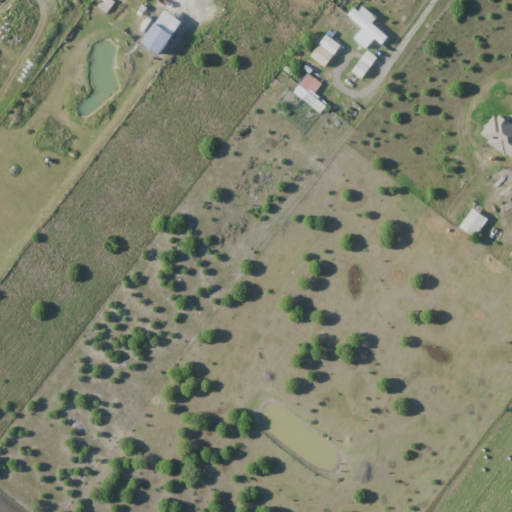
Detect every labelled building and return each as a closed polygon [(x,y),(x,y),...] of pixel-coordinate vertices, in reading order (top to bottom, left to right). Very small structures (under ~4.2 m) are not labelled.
[(388,38),(353,7),(346,15),(381,46),(388,38)] [(340,47),(325,35),(318,44),(333,56),(340,47)] [(293,93),(321,114),(326,106),(299,86),(293,93)] [(511,121),(495,111),(480,137),(511,156),(511,121)] [(460,228),(475,238),(488,219),(472,209),(460,228)]
